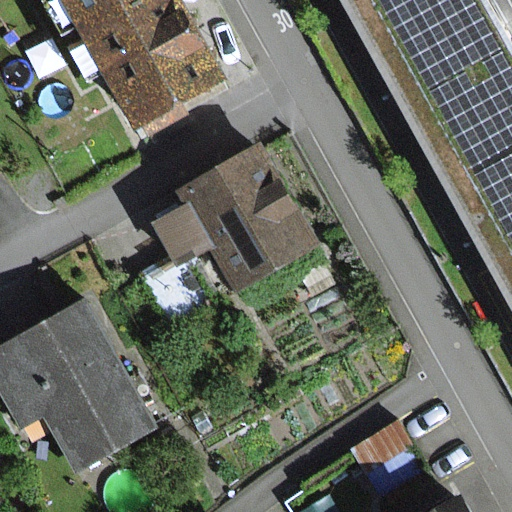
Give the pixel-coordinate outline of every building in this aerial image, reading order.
[(70,0),(83,22),(124,0),(70,0)] [(124,0),(83,22),(139,125),(230,75),(188,0),(124,0)] [(511,0),(343,0),(511,306),(511,0)] [(264,139),(179,189),(237,288),(322,239),(264,139)] [(0,341),(0,390),(20,428),(47,413),(78,470),(161,425),(89,293),(0,341)] [(480,511),(466,487),(422,511),(480,511)]
